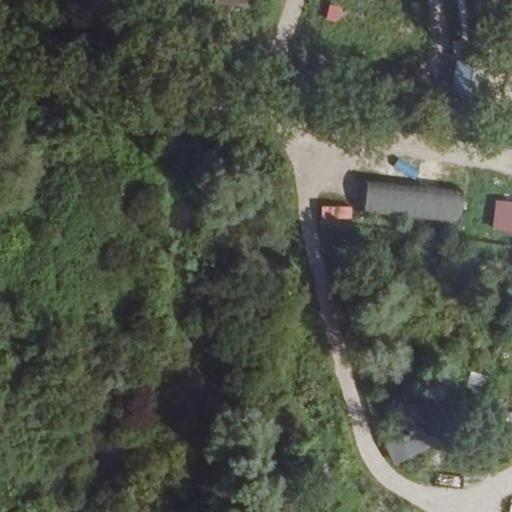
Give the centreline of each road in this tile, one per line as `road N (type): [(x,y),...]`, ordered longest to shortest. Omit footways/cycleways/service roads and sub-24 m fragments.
road 1 (track): [(511,172),(445,152),(0,84)]
road 2 (track): [(273,126),(361,457),(386,490),(430,504),(511,497)]
